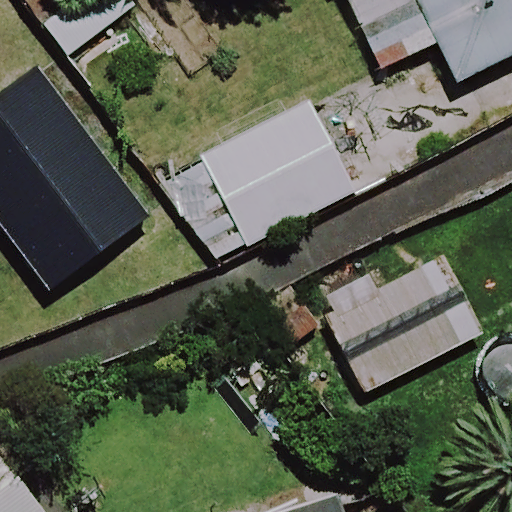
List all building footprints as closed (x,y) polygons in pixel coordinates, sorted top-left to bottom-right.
[(511,0),(320,0),(361,84),(422,55),(440,92),(511,57),(511,0)] [(365,194),(321,102),(151,182),(195,274),(365,194)] [(373,300),(354,260),(298,287),(354,402),(465,349),(429,273),(373,300)] [(21,511),(0,483),(0,511),(21,511)] [(336,511),(333,503),(302,511),(336,511)]
